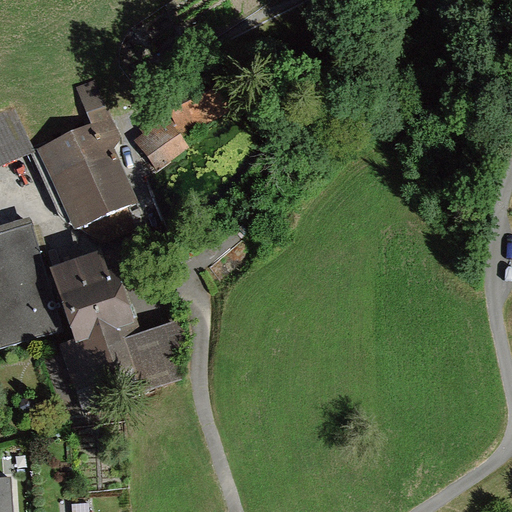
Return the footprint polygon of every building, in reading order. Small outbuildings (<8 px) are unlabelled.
[(86,122),(20,153),(62,239),(131,206),(100,142),(114,136),(90,86),(73,94),(86,122)] [(135,142),(156,173),(202,142),(232,108),(221,88),(166,117),(164,112),(139,129),(144,136),(135,142)] [(133,258),(155,250),(147,229),(125,237),(133,258)] [(0,244),(0,350),(62,332),(33,234),(0,244)] [(106,251),(50,272),(71,330),(50,338),(78,413),(175,377),(165,348),(183,342),(174,319),(136,333),(106,251)] [(0,511),(19,511),(17,464),(0,465),(0,511)]
